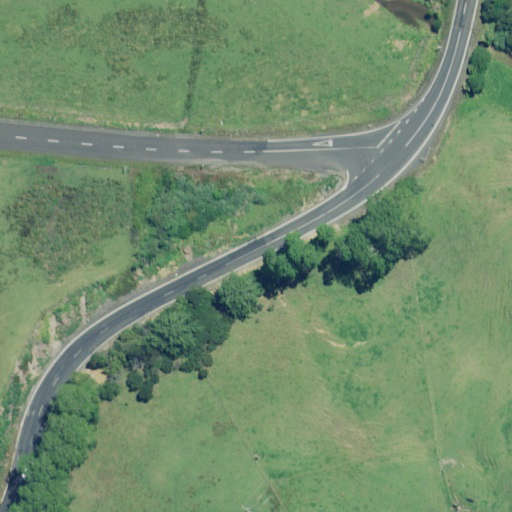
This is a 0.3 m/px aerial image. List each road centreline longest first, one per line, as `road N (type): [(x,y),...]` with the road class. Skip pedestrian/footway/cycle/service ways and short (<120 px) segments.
road 1 (primary): [(395,157),(371,185),(327,214),(115,319),(86,342),(50,388),(10,511)]
road 2 (unclassified): [(0,133),(163,150),(380,145),(395,157)]
road 3 (primary): [(465,0),(435,102),(395,157)]
